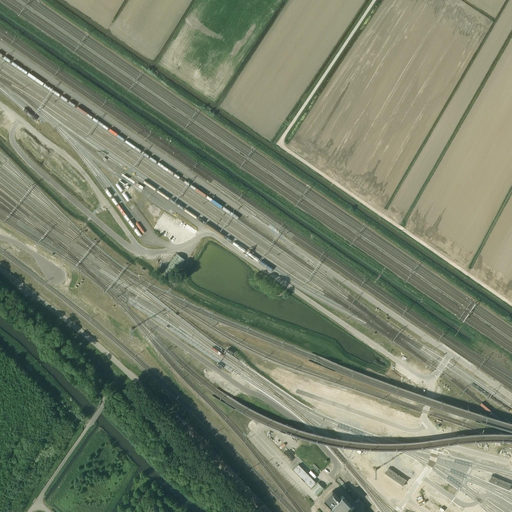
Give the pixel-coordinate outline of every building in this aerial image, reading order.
[(187,226),(186,228),(190,231),(192,232),(194,234),(196,231),(187,226)] [(177,254),(163,273),(170,278),(176,270),(185,260),(177,254)] [(311,477),(298,464),(293,470),(301,478),(304,481),(310,488),(316,482),(311,477)] [(385,473),(402,485),(406,480),(389,468),(385,473)] [(489,481),(509,490),(511,483),(492,475),(489,481)] [(318,482),(311,489),(312,491),(313,492),(316,495),(324,488),(323,488),(322,487),(319,484),(318,482)] [(353,511),(348,506),(350,504),(342,496),(340,498),(332,491),(324,498),(331,506),(329,508),(332,511),(353,511)]
